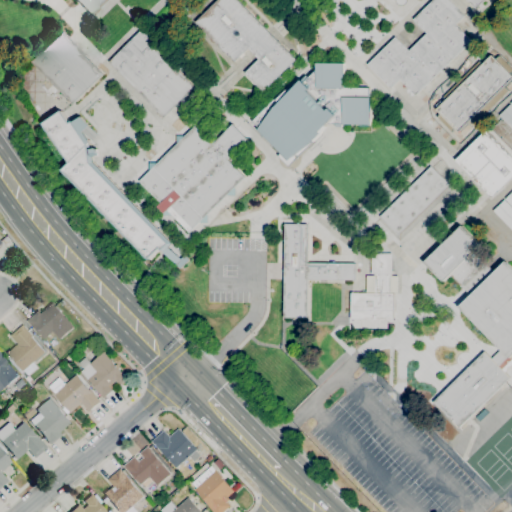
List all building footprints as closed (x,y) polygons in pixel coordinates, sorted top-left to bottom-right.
[(108,0),(91,17),(74,0),(108,0)] [(262,92),(244,73),(258,59),(247,48),(233,62),(195,22),(217,0),(237,0),(295,60),(262,92)] [(415,95),(399,79),(390,88),(367,65),(395,37),(409,51),(426,33),(413,20),(433,0),(448,0),(464,16),(455,24),(471,40),(415,95)] [(484,0),(475,9),(466,0),(484,0)] [(163,117),(108,62),(141,30),(195,85),(163,117)] [(72,104),(31,61),(33,59),(29,55),(48,38),(51,41),(61,32),(102,74),(72,104)] [(458,132),(454,128),(451,132),(436,117),(440,113),(436,110),(445,101),(442,97),(479,61),(482,64),(491,55),(495,59),(499,55),(511,68),(511,72),(510,74),(511,76),(511,79),(504,87),(508,90),(471,127),(467,123),(458,132)] [(342,63),(315,63),(315,78),(312,78),(312,107),(332,107),(332,124),(340,124),(340,96),(358,96),(358,87),(342,87),(342,63)] [(254,127),(279,153),(277,155),(285,164),(334,117),(300,82),(254,127)] [(342,125),(369,124),(369,97),(341,97),(342,125)] [(511,128),(499,115),(510,104),(511,106),(511,128)] [(149,261),(163,250),(181,268),(189,261),(95,167),(91,146),(84,135),(92,129),(86,119),(77,125),(67,111),(48,125),(74,164),(66,172),(149,261)] [(148,162),(155,162),(156,164),(177,144),(175,142),(175,135),(182,135),(184,137),(194,126),(208,140),(217,140),(233,124),(247,138),(226,159),(244,177),(234,188),(235,189),(235,196),(228,196),(226,195),(206,215),(207,216),(207,223),(200,223),(199,222),(188,232),(171,214),(170,215),(163,215),(163,213),(157,207),(160,203),(138,181),(149,171),(148,169),(148,162)] [(511,178),(492,198),(455,160),(485,131),(511,158),(511,178)] [(397,235),(379,217),(431,166),(449,185),(397,235)] [(511,230),(493,211),(504,200),(511,208),(511,230)] [(306,318),(283,318),(284,224),(307,224),(307,263),(355,263),(355,280),(307,280),(306,318)] [(470,296),(449,275),(443,281),(424,262),(462,226),(480,244),(473,251),(494,272),(470,296)] [(393,320),(351,320),(351,293),(366,293),(366,276),(374,276),(374,274),(371,274),(371,254),(391,254),(391,274),(390,274),(390,276),(398,276),(398,293),(393,293),(393,320)] [(511,354),(508,358),(500,350),(458,307),(470,296),(494,272),(505,261),(511,268),(511,354)] [(43,340),(27,321),(37,311),(40,314),(52,303),(73,327),(59,339),(52,332),(43,340)] [(27,375),(23,370),(21,372),(6,353),(17,344),(10,335),(23,325),(32,336),(32,337),(44,352),(32,363),(36,367),(27,375)] [(508,358),(511,362),(511,364),(504,372),(491,359),(500,350),(508,358)] [(103,399),(98,393),(80,372),(83,369),(78,363),(85,357),(90,364),(104,352),(116,365),(117,364),(120,368),(118,369),(127,379),(125,380),(126,382),(122,385),(121,384),(119,385),(115,381),(111,385),(114,389),(103,399)] [(504,372),(509,378),(458,428),(433,402),(484,352),(491,359),(504,372)] [(4,388),(0,383),(0,355),(18,375),(4,388)] [(70,413),(47,387),(59,377),(65,384),(76,375),(100,401),(88,412),(81,403),(70,413)] [(17,389),(14,384),(21,378),(24,383),(17,389)] [(49,445),(45,440),(45,439),(34,426),(33,426),(29,421),(38,413),(35,411),(50,398),(70,422),(58,433),(61,436),(49,445)] [(9,414),(5,410),(11,405),(15,409),(9,414)] [(27,420),(22,415),(30,407),(35,413),(27,420)] [(16,460),(0,441),(0,429),(7,423),(14,430),(23,422),(36,437),(46,448),(34,459),(27,451),(16,460)] [(176,468),(162,453),(161,453),(151,441),(163,430),(169,436),(178,428),(197,449),(195,451),(200,456),(194,462),(189,456),(176,468)] [(0,488),(0,445),(5,451),(3,453),(11,463),(0,473),(8,482),(0,488)] [(156,486),(149,477),(139,485),(123,466),(134,457),(138,461),(142,457),(139,453),(147,446),(170,474),(156,486)] [(223,511),(213,511),(207,505),(208,504),(194,489),(202,482),(199,479),(212,467),(234,491),(225,500),(230,506),(223,511)] [(118,511),(110,501),(106,505),(104,502),(107,499),(103,494),(112,486),(107,479),(120,468),(143,496),(131,506),(137,511),(118,511)] [(69,511),(78,505),(82,509),(87,505),(83,501),(91,494),(93,497),(95,495),(102,503),(100,504),(106,511),(108,511),(109,511),(69,511)] [(161,511),(160,510),(170,501),(176,507),(188,497),(202,511),(161,511)]
